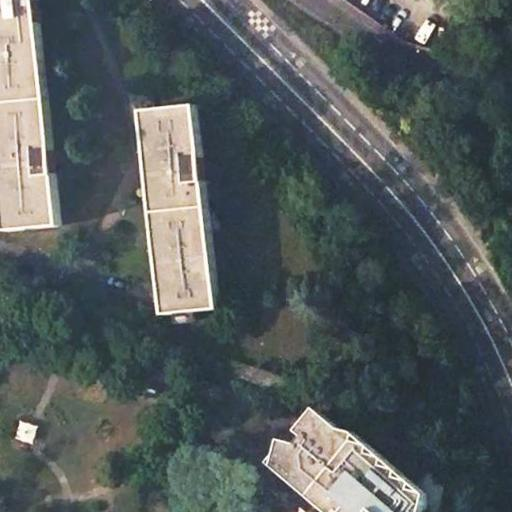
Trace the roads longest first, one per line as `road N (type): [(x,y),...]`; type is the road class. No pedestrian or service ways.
road 1 (primary): [(180,0),(420,248),(504,410),(511,441)]
road 2 (primary): [(511,348),(441,226),(227,0)]
road 3 (residential): [(511,87),(399,55),(316,0)]
